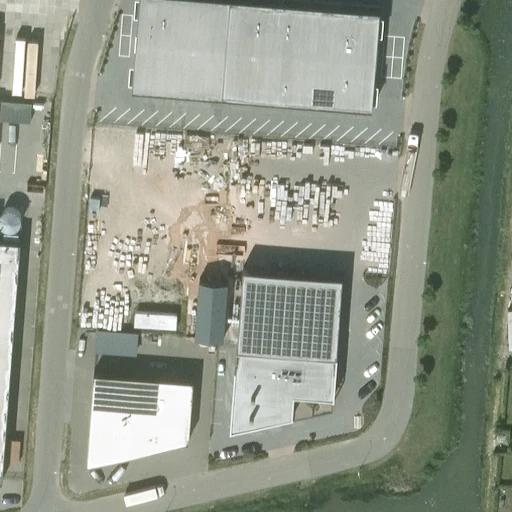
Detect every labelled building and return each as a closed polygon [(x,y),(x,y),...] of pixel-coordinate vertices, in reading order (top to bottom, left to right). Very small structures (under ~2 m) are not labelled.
[(286,0),(138,0),(131,88),(373,107),(381,8),(286,0)] [(21,239),(0,237),(0,477),(1,478),(21,239)] [(243,267),(230,426),(292,411),(294,391),(333,394),(343,275),(243,267)] [(226,282),(221,281),(200,279),(196,335),(217,337),(222,337),(226,282)] [(98,330),(96,351),(136,354),(137,333),(137,332),(98,330)] [(94,369),(89,429),(93,430),(91,456),(149,443),(150,434),(189,438),(194,377),(94,369)]
